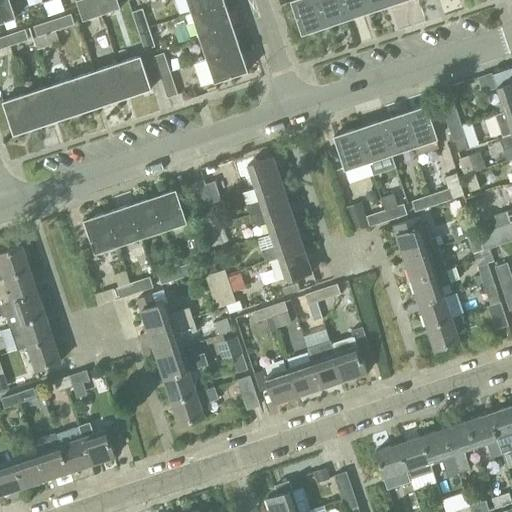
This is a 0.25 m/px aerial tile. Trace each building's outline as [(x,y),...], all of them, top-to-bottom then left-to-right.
[(18,0),(0,0),(0,23),(16,18),(13,10),(21,7),(18,0)] [(82,0),(76,2),(79,12),(98,6),(95,0),(82,0)] [(117,0),(98,6),(101,16),(120,10),(117,0)] [(132,12),(138,31),(148,28),(142,9),(145,8),(142,0),(128,0),(132,12)] [(187,0),(192,13),(224,2),(223,0),(187,0)] [(303,35),(326,27),(316,0),(295,0),(292,1),(303,35)] [(341,0),(316,0),(326,27),(348,19),(341,0)] [(341,0),(348,19),(371,11),(367,0),(341,0)] [(392,0),(367,0),(371,11),(394,4),(392,0)] [(192,13),(199,36),(232,25),(224,2),(192,13)] [(83,23),(101,16),(98,6),(79,12),(83,23)] [(52,21),(55,32),(74,25),(71,15),(52,21)] [(55,32),(52,21),(33,27),(36,38),(55,32)] [(199,36),(206,59),(240,48),(232,25),(199,36)] [(154,47),(148,28),(138,31),(144,50),(154,47)] [(3,37),(7,48),(28,41),(24,30),(3,37)] [(240,48),(206,59),(214,82),(248,71),(240,48)] [(153,56),(160,77),(170,74),(163,53),(153,56)] [(117,63),(128,97),(151,89),(140,55),(117,63)] [(117,63),(94,71),(105,104),(128,97),(117,63)] [(94,71),(71,78),(82,112),(105,104),(94,71)] [(481,93),(496,88),(491,72),(476,77),(481,93)] [(170,74),(160,77),(167,98),(177,94),(170,74)] [(26,93),(25,94),(36,127),(59,119),(48,86),(45,77),(23,85),(26,93)] [(48,86),(59,119),(82,112),(71,78),(48,86)] [(511,83),(496,88),(504,112),(511,108),(511,83)] [(36,127),(25,94),(2,101),(13,134),(36,127)] [(447,124),(459,120),(453,102),(441,106),(447,124)] [(426,106),(403,113),(413,147),(437,139),(426,106)] [(511,134),(511,133),(511,108),(504,112),(495,115),(503,137),(511,134)] [(380,121),(390,154),(413,147),(403,113),(380,121)] [(459,120),(447,124),(453,142),(465,138),(459,120)] [(380,121),(357,128),(368,162),(390,154),(380,121)] [(368,162),(357,128),(333,136),(344,169),(368,162)] [(511,160),(511,133),(511,134),(503,137),(499,138),(507,162),(511,160)] [(464,176),(473,172),(468,156),(458,159),(464,176)] [(255,189),(280,180),(272,157),(247,165),(252,179),(255,189)] [(473,172),(464,176),(469,192),(478,189),(473,172)] [(444,177),(448,189),(451,199),(464,195),(457,177),(456,173),(444,177)] [(255,214),(288,203),(280,180),(255,189),(259,200),(246,204),(250,215),(255,214)] [(211,204),(205,185),(203,181),(191,184),(199,208),(211,204)] [(214,182),(205,185),(211,204),(220,201),(214,182)] [(152,197),(163,230),(187,222),(175,189),(152,197)] [(451,200),(451,199),(448,189),(429,195),(433,206),(451,200)] [(414,212),(433,206),(429,195),(411,202),(414,212)] [(152,197),(130,205),(141,238),(163,230),(152,197)] [(367,226),(360,202),(345,207),(352,231),(367,226)] [(254,226),(266,223),(270,234),(295,226),(288,203),(255,214),(250,215),(254,226)] [(384,211),(387,221),(406,215),(402,204),(384,211)] [(141,238),(130,205),(107,212),(118,245),(141,238)] [(201,214),(207,231),(216,227),(211,211),(201,214)] [(387,221),(384,211),(365,217),(369,227),(387,221)] [(118,245),(107,212),(83,220),(94,253),(118,245)] [(396,235),(404,258),(439,247),(436,237),(431,239),(426,225),(421,227),(418,218),(395,225),(398,234),(396,235)] [(455,241),(467,237),(477,234),(472,218),(450,225),(455,241)] [(270,234),(274,246),(261,250),(265,262),(278,258),(303,249),(295,226),(270,234)] [(222,243),(216,227),(207,231),(212,246),(222,243)] [(477,234),(467,237),(473,254),(482,250),(477,234)] [(0,279),(30,269),(22,246),(0,253),(0,279)] [(446,270),(439,247),(404,258),(411,281),(446,270)] [(303,249),(278,258),(286,280),(311,272),(303,249)] [(176,269),(179,278),(198,272),(194,262),(176,269)] [(511,279),(506,263),(494,267),(509,310),(511,309),(511,279)] [(482,283),(492,280),(487,264),(477,267),(480,275),(475,276),(477,284),(482,283)] [(37,292),(30,269),(0,279),(0,304),(0,305),(37,292)] [(179,278),(176,269),(157,275),(160,285),(179,278)] [(214,273),(220,289),(229,286),(224,270),(214,273)] [(446,270),(411,281),(419,304),(444,296),(440,284),(450,281),(446,270)] [(220,289),(214,273),(205,276),(211,293),(220,289)] [(131,284),(134,294),(153,287),(149,278),(131,284)] [(497,296),(492,280),(482,283),(487,299),(497,296)] [(134,294),(131,284),(112,290),(116,300),(134,294)] [(336,284),(320,289),(323,299),(340,294),(336,284)] [(220,289),(225,306),(235,303),(229,286),(220,289)] [(220,289),(211,293),(216,309),(225,306),(220,289)] [(323,299),(320,289),(304,295),(307,305),(323,299)] [(45,315),(37,292),(0,305),(0,308),(2,316),(6,316),(9,327),(45,315)] [(148,334),(192,319),(189,308),(170,314),(166,302),(155,305),(151,294),(137,299),(148,334)] [(452,319),(444,296),(419,304),(427,327),(452,319)] [(268,307),(271,317),(287,312),(284,302),(268,307)] [(500,302),(488,306),(495,330),(507,326),(500,302)] [(271,317),(268,307),(252,313),(255,322),(271,317)] [(17,350),(27,346),(53,338),(45,315),(9,327),(17,350)] [(192,319),(148,334),(156,356),(181,348),(177,336),(196,330),(192,319)] [(452,319),(427,327),(434,350),(459,341),(452,319)] [(335,353),(343,380),(366,373),(360,355),(370,352),(361,327),(351,330),(353,337),(332,344),(335,353)] [(227,341),(232,356),(241,353),(236,337),(227,341)] [(61,361),(53,338),(27,346),(35,370),(61,361)] [(319,344),(323,357),(311,361),(320,388),(343,380),(335,353),(332,344),(330,340),(319,344)] [(181,348),(156,356),(164,380),(189,371),(208,365),(204,353),(185,360),(181,348)] [(247,369),(241,353),(232,356),(237,372),(247,369)] [(311,361),(288,368),(297,396),(320,388),(311,361)] [(288,368),(265,376),(264,372),(255,375),(261,393),(270,390),(274,403),(297,396),(288,368)] [(73,385),(72,386),(75,397),(85,394),(81,383),(88,380),(85,370),(70,376),(73,385)] [(164,380),(171,402),(197,393),(189,371),(164,380)] [(73,385),(70,376),(54,381),(57,391),(72,386),(73,385)] [(249,376),(237,380),(245,403),(257,399),(249,376)] [(17,393),(20,403),(36,398),(33,388),(17,393)] [(215,388),(197,393),(171,402),(179,425),(204,416),(201,405),(218,399),(215,388)] [(20,403),(17,393),(1,399),(4,408),(20,403)] [(511,405),(489,413),(498,439),(502,452),(511,448),(511,444),(511,440),(511,439),(511,405)] [(467,421),(475,446),(498,439),(489,413),(467,421)] [(467,421),(444,429),(459,473),(470,469),(464,450),(475,446),(467,421)] [(79,426),(82,437),(92,464),(115,457),(105,429),(94,433),(91,422),(79,426)] [(459,473),(444,429),(421,436),(430,465),(441,461),(447,477),(459,473)] [(398,444),(406,470),(410,479),(432,471),(430,467),(430,465),(421,436),(398,444)] [(82,437),(60,445),(69,472),(92,464),(82,437)] [(384,477),(406,470),(398,444),(375,452),(384,477)] [(60,445),(37,452),(46,479),(69,472),(60,445)] [(46,479),(37,452),(14,460),(23,487),(46,479)] [(14,460),(0,464),(0,494),(0,495),(23,487),(14,460)] [(339,494),(352,490),(346,472),(334,477),(339,494)] [(267,499),(271,511),(299,511),(289,481),(274,486),(277,495),(267,499)] [(345,511),(358,507),(352,490),(339,494),(345,511)] [(493,500),(495,509),(511,503),(511,502),(509,495),(493,500)] [(470,507),(471,511),(485,511),(489,511),(486,502),(470,507)]
